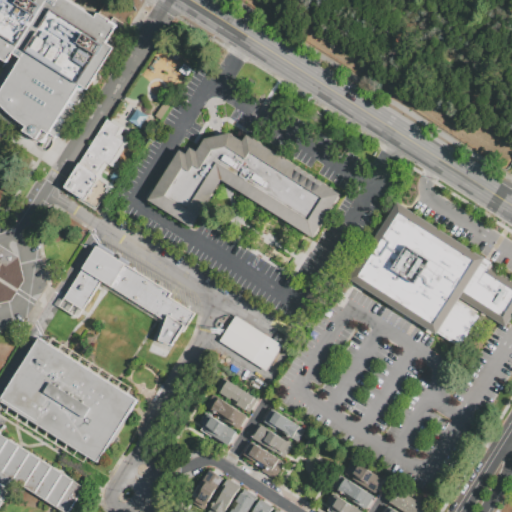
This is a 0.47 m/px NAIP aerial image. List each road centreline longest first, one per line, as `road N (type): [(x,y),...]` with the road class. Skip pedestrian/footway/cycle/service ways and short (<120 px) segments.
road 1 (secondary): [(190,0),(511,204)]
road 2 (residential): [(116,482),(219,462),(299,511)]
